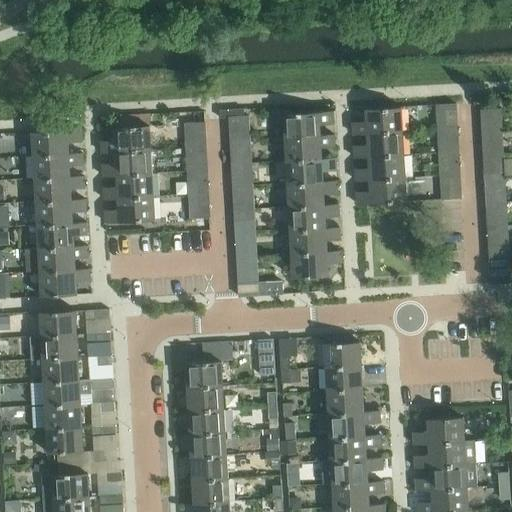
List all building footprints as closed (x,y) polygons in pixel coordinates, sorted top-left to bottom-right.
[(457,119),(457,106),(456,104),(436,105),(436,106),(439,105),(439,107),(453,119),(457,119)] [(354,135),(368,134),(368,133),(403,131),(401,107),(366,109),(367,122),(353,123),(354,135)] [(245,109),(220,111),(221,120),(229,119),(229,117),(245,116),(245,109)] [(284,114),(285,138),(320,136),(320,125),(334,124),(333,111),(284,114)] [(497,119),(488,130),(496,137),(502,131),(501,119),(497,119)] [(205,122),(185,124),(188,124),(188,126),(202,138),(206,137),(205,122)] [(102,153),(116,152),(151,150),(150,126),(114,128),(115,140),(101,141),(102,153)] [(246,126),(236,137),(245,144),(250,138),(249,126),(246,126)] [(32,132),(34,156),(69,154),(68,143),(82,142),(81,129),(32,132)] [(496,137),(488,130),(482,137),(483,149),(487,148),(496,137)] [(368,133),(368,134),(368,145),(354,146),(355,158),(369,157),(404,155),(403,131),(368,133)] [(320,136),(285,138),(287,161),(322,159),(321,148),(335,147),(335,135),(320,136)] [(245,144),(236,137),(230,144),(231,155),(235,155),(245,144)] [(439,150),(445,156),(453,148),(442,138),(438,139),(439,150)] [(453,148),(445,156),(456,166),(460,166),(459,154),(453,148)] [(116,152),(117,164),(103,164),(103,176),(117,176),(117,175),(152,173),(151,150),(116,152)] [(69,154),(34,156),(35,180),(70,177),(69,166),(84,165),(83,153),(69,154)] [(369,157),(370,168),(356,169),(356,181),(370,180),(405,178),(404,155),(369,157)] [(188,169),(194,175),(202,167),(191,157),(187,157),(188,169)] [(322,159),(287,161),(288,184),(323,182),(322,171),(337,170),(336,158),(322,159)] [(500,166),(491,177),(499,184),(505,178),(504,166),(500,166)] [(202,167),(194,175),(205,184),(208,184),(208,172),(202,167)] [(117,175),(117,176),(118,187),(104,187),(105,200),(119,199),(119,198),(154,196),(152,173),(117,175)] [(248,173),(239,183),(247,191),(253,184),(252,173),(248,173)] [(70,177),(35,180),(36,203),(71,201),(71,200),(71,189),(85,188),(84,176),(70,177)] [(499,184),(491,177),(485,183),(485,195),(489,195),(499,184)] [(370,180),(371,191),(357,192),(358,205),(407,202),(405,178),(370,180)] [(323,182),(288,184),(289,208),(324,206),(324,205),(324,194),(338,193),(337,181),(323,182)] [(247,191),(239,183),(233,190),(234,202),(238,202),(247,191)] [(462,199),(461,198),(458,199),(458,197),(445,185),(441,185),(442,200),(462,199)] [(119,198),(119,199),(119,210),(105,211),(106,223),(155,220),(154,196),(119,198)] [(71,201),(36,203),(38,226),(73,224),(73,223),(72,212),(86,211),(85,199),(71,200),(71,201)] [(189,203),(190,218),(210,217),(207,217),(207,215),(193,203),(189,203)] [(324,206),(289,208),(291,231),(326,229),(326,228),(325,217),(339,216),(339,204),(324,205),(324,206)] [(503,212),(493,223),(501,230),(507,224),(507,212),(503,212)] [(251,219),(242,230),(250,237),(255,231),(255,219),(251,219)] [(38,226),(39,248),(39,249),(74,247),(74,246),(73,235),(87,234),(87,222),(73,223),(73,224),(38,226)] [(487,230),(488,241),(492,241),(501,230),(493,223),(487,230)] [(326,229),(291,231),(292,254),(327,252),(327,251),(326,240),(341,239),(340,227),(326,228),(326,229)] [(250,237),(242,230),(236,236),(236,248),(240,248),(250,237)] [(39,249),(39,248),(25,249),(27,272),(40,271),(40,272),(75,270),(75,259),(89,258),(88,246),(74,246),(74,247),(39,249)] [(327,252),(292,254),(293,278),(329,276),(328,264),(342,263),(341,251),(327,251),(327,252)] [(241,281),(238,281),(258,280),(257,265),(254,265),(241,279),(241,281)] [(75,270),(40,272),(42,296),(77,294),(76,282),(90,281),(89,269),(75,270)] [(510,274),(490,275),(490,284),(511,283),(510,274)] [(87,312),(87,320),(110,318),(109,310),(109,309),(86,310),(86,312),(87,312)] [(40,312),(42,336),(77,334),(76,310),(40,312)] [(10,317),(0,317),(0,330),(10,330),(10,317)] [(88,335),(88,343),(111,342),(110,334),(111,334),(111,332),(88,334),(88,335)] [(77,334),(42,336),(30,337),(31,360),(43,360),(78,358),(77,334)] [(273,339),(259,340),(261,375),(275,374),(273,339)] [(325,344),(326,368),(361,366),(360,342),(325,344)] [(89,358),(90,366),(112,365),(112,357),(112,356),(89,357),(89,358)] [(281,357),(281,370),(290,370),(289,357),(281,357)] [(78,358),(43,360),(44,383),(80,381),(78,358)] [(186,363),(187,387),(223,385),(222,361),(186,363)] [(361,366),(326,368),(327,391),(363,389),(361,366)] [(290,370),(281,370),(282,383),(291,383),(290,370)] [(113,380),(113,379),(90,380),(90,381),(91,389),(113,388),(113,380)] [(80,381),(44,383),(45,406),(81,404),(80,381)] [(223,385),(187,387),(189,410),(224,408),(223,385)] [(363,389),(327,391),(329,414),(364,412),(363,389)] [(268,393),(268,406),(277,405),(277,392),(268,393)] [(91,403),(92,405),(92,413),(115,411),(114,403),(115,403),(115,402),(91,403)] [(292,403),(283,404),(284,417),(293,416),(292,403)] [(81,404),(45,406),(47,429),(82,427),(81,404)] [(277,405),(268,406),(269,419),(278,418),(277,405)] [(224,408),(189,410),(190,434),(226,432),(224,408)] [(364,412),(329,414),(330,438),(365,436),(365,435),(364,424),(380,423),(379,411),(364,412)] [(414,445),(429,444),(429,443),(465,441),(463,417),(427,419),(428,432),(413,433),(414,445)] [(295,423),(284,424),(286,441),(295,440),(296,440),(295,423)] [(93,427),(93,428),(94,436),(116,434),(116,426),(116,425),(93,427)] [(82,427),(47,429),(48,453),(84,451),(82,427)] [(226,432),(190,434),(191,457),(227,455),(226,432)] [(365,436),(330,438),(331,461),(366,459),(366,448),(381,447),(381,434),(365,435),(365,436)] [(270,439),(271,452),(280,452),(279,441),(279,439),(270,439)] [(286,441),(279,441),(280,452),(280,454),(296,453),(295,440),(286,441)] [(429,443),(429,444),(430,455),(414,456),(415,468),(431,467),(431,466),(476,464),(474,441),(465,441),(429,443)] [(16,452),(4,452),(4,464),(17,464),(16,452)] [(280,452),(271,452),(272,465),(281,465),(280,454),(280,452)] [(227,455),(191,457),(193,480),(228,478),(227,455)] [(366,459),(331,461),(333,485),(368,483),(368,482),(367,471),(383,470),(382,458),(366,459)] [(431,478),(416,479),(416,491),(432,490),(432,489),(467,487),(477,487),(476,464),(431,466),(431,467),(431,478)] [(99,474),(99,482),(122,481),(122,473),(122,472),(99,473),(99,474)] [(509,472),(501,473),(502,486),(510,486),(509,474),(509,472)] [(42,475),(43,499),(90,497),(88,473),(42,475)] [(228,478),(193,480),(194,503),(229,501),(228,478)] [(368,483),(333,485),(334,508),(369,506),(369,505),(368,494),(384,493),(383,481),(368,482),(368,483)] [(273,486),(274,499),(283,498),(282,485),(273,486)] [(510,486),(502,486),(502,500),(509,500),(510,500),(510,486)] [(432,489),(432,490),(433,501),(417,502),(417,511),(444,511),(469,511),(467,487),(432,489)] [(100,496),(100,497),(101,505),(123,504),(123,496),(123,495),(100,496)] [(90,511),(90,497),(43,499),(44,511),(90,511)] [(283,498),(274,499),(274,511),(275,511),(283,511),(283,498)] [(296,498),(290,498),(290,509),(301,509),(301,502),(296,498)] [(230,511),(229,501),(194,503),(194,511),(230,511)]
